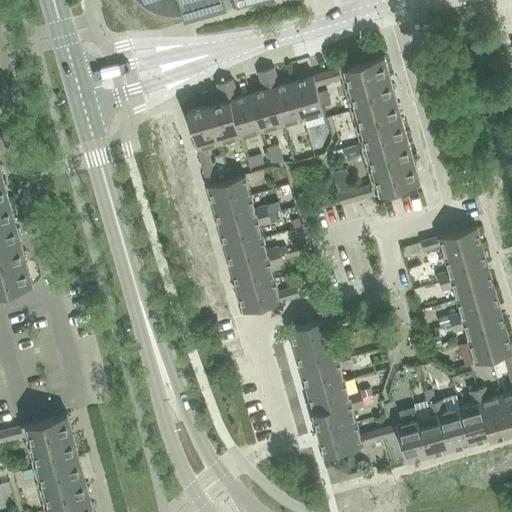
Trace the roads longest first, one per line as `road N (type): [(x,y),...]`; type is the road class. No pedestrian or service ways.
road 1 (residential): [(285,438),(256,335),(261,322),(393,280),(388,233),(449,210),(391,2)]
road 2 (tertiary): [(156,352),(83,108)]
road 3 (tertiary): [(201,59),(391,2)]
road 4 (tertiary): [(256,511),(216,470),(156,352)]
road 5 (tertiary): [(156,352),(178,464),(204,511)]
road 6 (tertiary): [(201,59),(161,58),(75,78)]
road 7 (tertiary): [(83,108),(201,59)]
